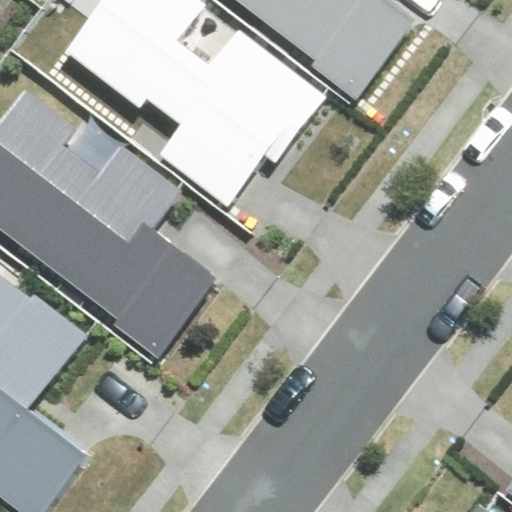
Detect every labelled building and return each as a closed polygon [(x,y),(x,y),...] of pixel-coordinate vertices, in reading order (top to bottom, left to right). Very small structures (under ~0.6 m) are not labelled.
[(221,0),(96,0),(63,46),(182,131),(170,147),(251,205),(338,84),(221,0)] [(253,0),(385,105),(451,23),(421,0),(253,0)] [(19,89),(0,113),(0,219),(160,343),(219,268),(152,216),(175,187),(115,141),(105,155),(19,89)] [(0,491),(28,511),(34,511),(72,459),(25,425),(88,338),(0,274),(0,491)] [(511,458),(496,478),(511,490),(511,458)] [(489,511),(470,497),(458,511),(489,511)]
